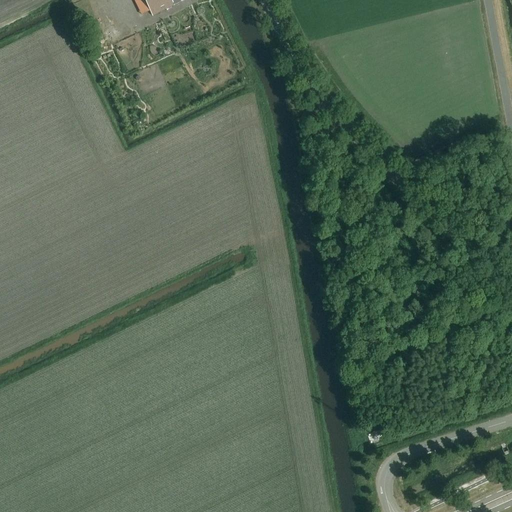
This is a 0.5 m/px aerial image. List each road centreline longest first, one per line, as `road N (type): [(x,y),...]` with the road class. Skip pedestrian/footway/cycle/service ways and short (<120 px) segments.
road 1 (unclassified): [(511,290),(325,111),(261,0)]
road 2 (unclassified): [(392,511),(384,479),(395,462),(511,419)]
